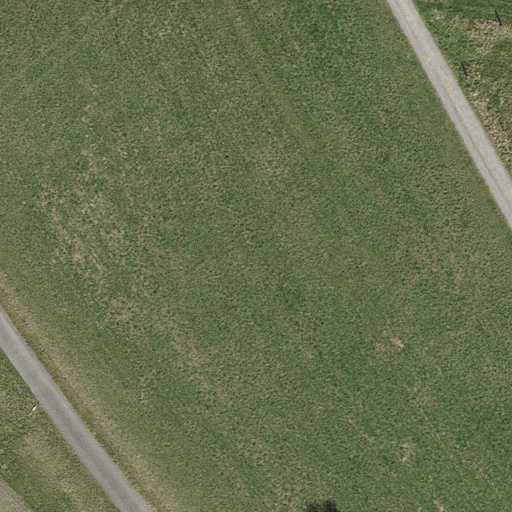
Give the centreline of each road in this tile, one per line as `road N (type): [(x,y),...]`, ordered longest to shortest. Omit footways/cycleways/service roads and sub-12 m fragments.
road 1 (track): [(400,0),(511,203)]
road 2 (track): [(0,327),(137,511)]
